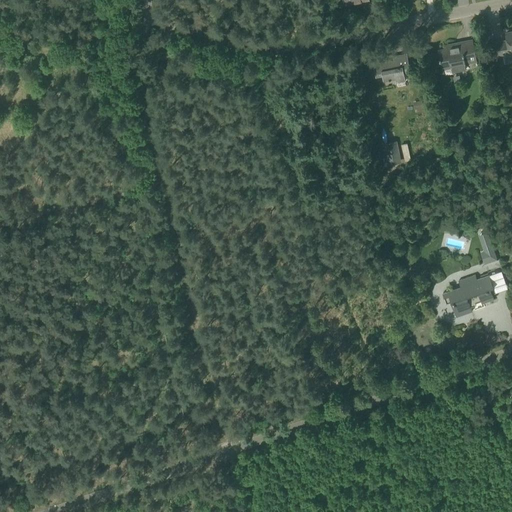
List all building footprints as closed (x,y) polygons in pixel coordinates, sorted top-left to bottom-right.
[(511,52),(511,31),(506,33),(507,41),(492,44),(495,56),(511,52)] [(465,63),(476,61),(472,40),(447,45),(448,48),(438,50),(442,69),(451,67),(452,71),(466,68),(465,63)] [(404,72),(410,71),(407,53),(392,56),(393,60),(373,64),(376,76),(382,75),(383,81),(395,78),(396,82),(406,80),(404,72)] [(401,162),(397,141),(383,143),(387,165),(401,162)] [(491,231),(478,233),(482,263),(496,260),(491,231)] [(490,288),(493,287),(489,274),(476,279),(475,275),(458,280),(460,286),(442,293),(446,303),(451,301),(456,317),(472,311),(470,306),(476,304),(475,303),(481,301),(482,302),(494,298),(490,288)]
